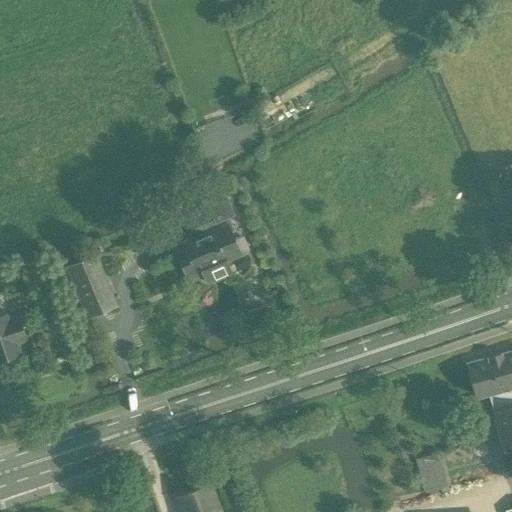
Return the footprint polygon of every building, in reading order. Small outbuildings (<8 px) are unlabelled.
[(238,253),(225,223),(223,219),(233,215),(224,193),(206,200),(213,220),(194,229),(197,236),(183,242),(189,257),(180,261),(189,281),(203,275),(206,282),(230,271),(224,259),(238,253)] [(90,317),(115,306),(94,258),(70,268),(90,317)] [(7,315),(0,317),(0,361),(20,355),(16,342),(26,339),(19,318),(9,322),(7,315)] [(511,351),(467,364),(476,397),(488,394),(503,449),(511,446),(511,351)] [(222,511),(211,483),(175,497),(180,511),(222,511)]
